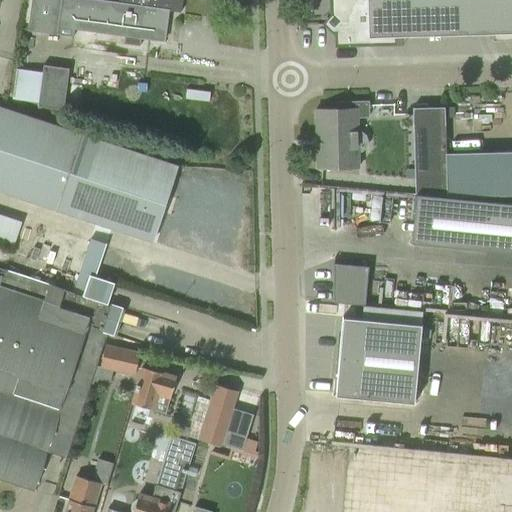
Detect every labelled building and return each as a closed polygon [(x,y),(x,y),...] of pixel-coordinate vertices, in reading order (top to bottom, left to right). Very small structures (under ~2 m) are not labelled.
[(168,11),(180,13),(181,0),(122,0),(122,3),(99,0),(31,0),(27,31),(73,37),(74,29),(124,36),(123,44),(139,46),(141,38),(164,41),(168,11)] [(511,0),(330,0),(331,17),(323,24),(324,25),(326,23),(335,32),(336,46),(368,45),(395,44),(394,37),(491,35),(491,42),(511,41),(511,0)] [(38,107),(63,110),(68,70),(43,67),(38,107)] [(335,103),(336,109),(315,110),(316,169),(359,168),(357,119),(368,119),(367,102),(335,103)] [(111,229),(151,242),(176,166),(0,107),(0,191),(95,223),(111,229)] [(412,108),(414,192),(446,191),(445,152),(444,108),(412,108)] [(511,150),(445,152),(446,191),(446,195),(511,193),(511,150)] [(411,243),(511,253),(511,203),(415,194),(411,243)] [(0,241),(13,246),(20,223),(0,216),(0,241)] [(72,292),(88,297),(111,229),(95,223),(72,292)] [(368,267),(333,263),(333,303),(368,306),(368,267)] [(0,478),(33,489),(45,452),(65,458),(106,333),(100,331),(109,304),(88,297),(72,292),(3,269),(2,274),(0,272),(0,478)] [(342,317),(334,397),(413,404),(421,325),(342,317)] [(134,375),(139,353),(104,345),(97,380),(109,382),(112,370),(134,375)] [(165,414),(175,379),(164,375),(164,374),(142,368),(132,404),(165,414)] [(213,384),(196,439),(219,446),(236,391),(213,384)] [(207,398),(182,391),(173,423),(198,430),(207,398)] [(148,430),(146,437),(161,441),(163,434),(148,430)] [(156,479),(154,485),(179,492),(181,486),(194,443),(169,435),(156,479)] [(511,511),(511,457),(346,449),(342,511),(511,511)] [(64,511),(91,511),(100,484),(105,486),(106,485),(107,479),(112,463),(97,459),(91,480),(85,479),(77,502),(68,499),(64,511)] [(107,479),(106,485),(116,488),(118,482),(107,479)] [(172,511),(179,492),(154,485),(150,499),(144,497),(138,495),(137,500),(135,500),(133,502),(131,504),(130,507),(130,510),(130,511),(172,511)]
